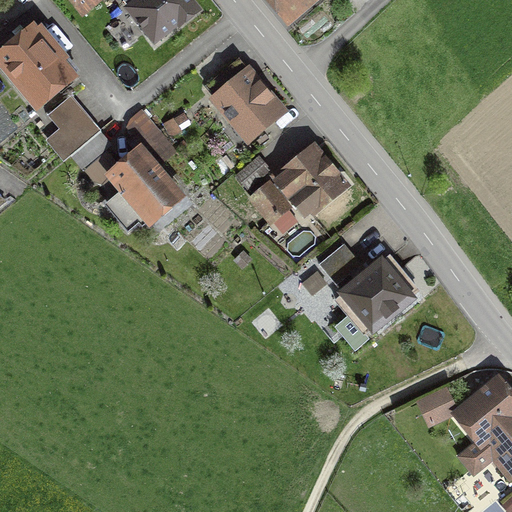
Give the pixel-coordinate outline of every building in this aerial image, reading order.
[(69,0),(80,14),(97,0),(69,0)] [(185,0),(131,0),(124,6),(155,43),(195,10),(185,0)] [(263,0),(284,25),(314,0),(263,0)] [(30,33),(0,57),(0,67),(33,107),(68,79),(30,33)] [(243,67),(208,95),(246,143),(281,115),(243,67)] [(58,131),(43,143),(60,164),(72,155),(97,134),(70,100),(48,118),(58,131)] [(97,134),(72,155),(82,168),(108,147),(97,134)] [(309,149),(274,178),(308,218),(343,189),(309,149)] [(139,154),(108,180),(148,227),(179,201),(139,154)] [(259,162),(238,178),(246,188),(266,172),(259,162)] [(268,188),(251,202),(269,224),(286,211),(268,188)] [(343,247),(321,266),(337,286),(348,277),(356,286),(337,302),(365,336),(415,295),(386,259),(366,275),(343,247)] [(317,275),(301,287),(309,297),(325,286),(317,275)] [(511,400),(498,383),(457,416),(480,445),(459,461),(472,478),(494,461),(509,480),(511,477),(511,400)] [(449,416),(446,410),(454,407),(446,389),(418,402),(429,426),(449,416)]
